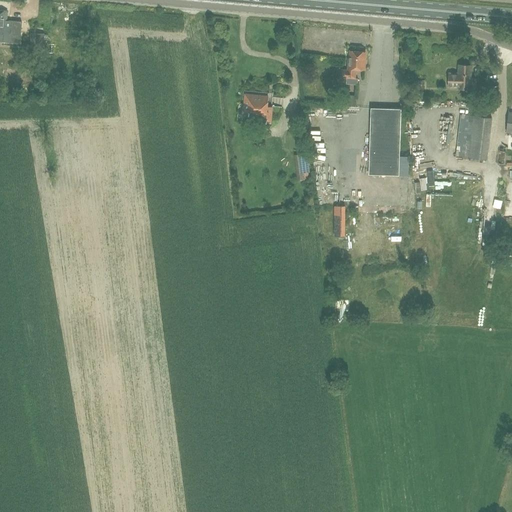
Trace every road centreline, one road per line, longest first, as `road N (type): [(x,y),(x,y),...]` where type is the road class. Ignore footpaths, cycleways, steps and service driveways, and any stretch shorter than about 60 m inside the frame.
road 1 (unclassified): [(511,48),(459,29),(119,0)]
road 2 (primary): [(511,17),(313,0)]
